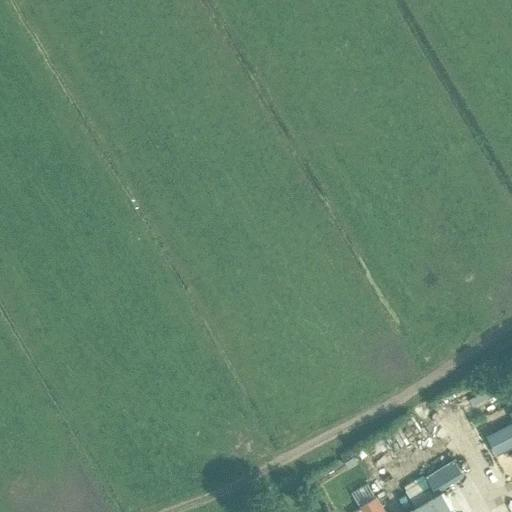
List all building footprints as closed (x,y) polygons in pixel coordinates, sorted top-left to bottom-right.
[(511,417),(511,422),(485,436),(495,454),(511,444),(511,409),(509,412),(511,417)] [(348,450),(340,455),(348,469),(357,464),(348,450)] [(432,491),(461,474),(453,461),(424,478),(432,491)] [(366,484),(351,493),(361,509),(362,511),(384,511),(377,499),(376,500),(366,484)] [(452,511),(440,491),(406,511),(452,511)]
